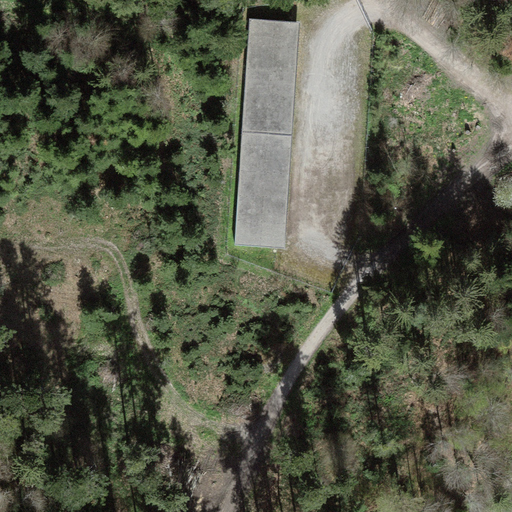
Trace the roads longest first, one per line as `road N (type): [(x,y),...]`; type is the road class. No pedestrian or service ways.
road 1 (track): [(225,511),(308,364),(414,214),(511,141)]
road 2 (track): [(369,278),(320,240),(338,26),(373,3)]
road 3 (track): [(511,111),(369,0)]
